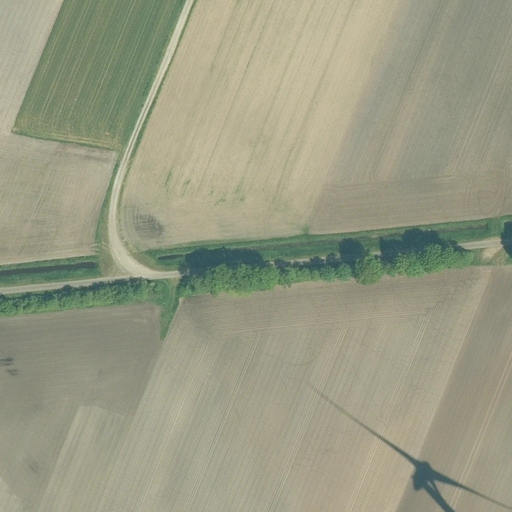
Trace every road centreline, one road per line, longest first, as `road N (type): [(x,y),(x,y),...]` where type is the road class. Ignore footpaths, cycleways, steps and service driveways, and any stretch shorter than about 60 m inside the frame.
road 1 (track): [(511,245),(0,289)]
road 2 (track): [(137,277),(112,235),(117,185),(190,0)]
